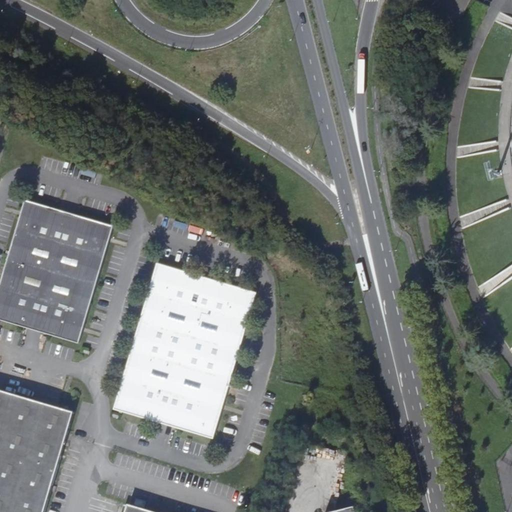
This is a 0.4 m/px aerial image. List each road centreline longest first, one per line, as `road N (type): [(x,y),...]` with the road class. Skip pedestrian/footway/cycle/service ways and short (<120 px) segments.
road 1 (trunk): [(7,0),(283,156),(349,214)]
road 2 (secondary): [(294,0),(349,214)]
road 3 (secondary): [(366,204),(316,0)]
road 4 (trunk): [(366,204),(360,70),(371,0)]
road 5 (secondary): [(430,511),(385,323)]
road 6 (trunk): [(265,0),(230,33),(200,42),(153,31),(121,0)]
road 7 (secondary): [(385,323),(366,204)]
